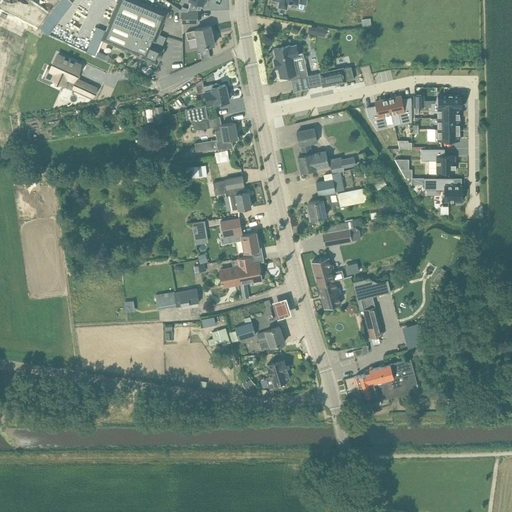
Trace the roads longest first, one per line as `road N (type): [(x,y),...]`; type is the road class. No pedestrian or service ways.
road 1 (residential): [(472,213),(472,80),(415,81),(260,114)]
road 2 (track): [(0,459),(346,459)]
road 3 (unclassified): [(331,394),(235,401),(0,364)]
road 4 (track): [(0,422),(319,420)]
road 5 (tertiary): [(260,114),(331,394)]
road 6 (tertiary): [(354,511),(331,394)]
